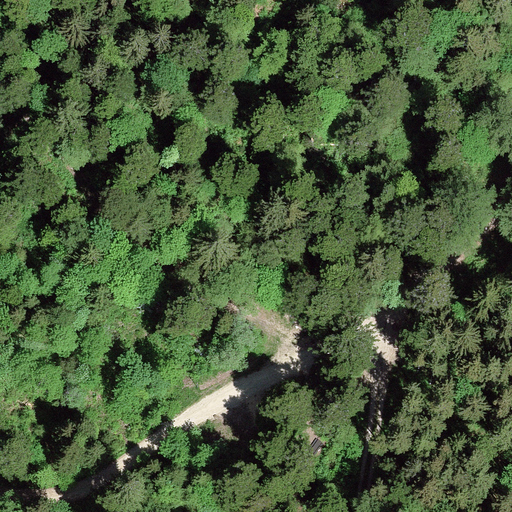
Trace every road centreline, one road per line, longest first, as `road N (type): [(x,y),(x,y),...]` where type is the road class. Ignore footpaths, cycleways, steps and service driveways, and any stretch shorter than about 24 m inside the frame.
road 1 (track): [(330,338),(276,341),(65,171),(0,68)]
road 2 (track): [(330,338),(288,271),(241,218),(161,0)]
road 3 (track): [(0,486),(73,492),(330,338)]
road 4 (track): [(511,202),(469,263),(330,338)]
road 5 (track): [(371,511),(372,485),(330,338)]
